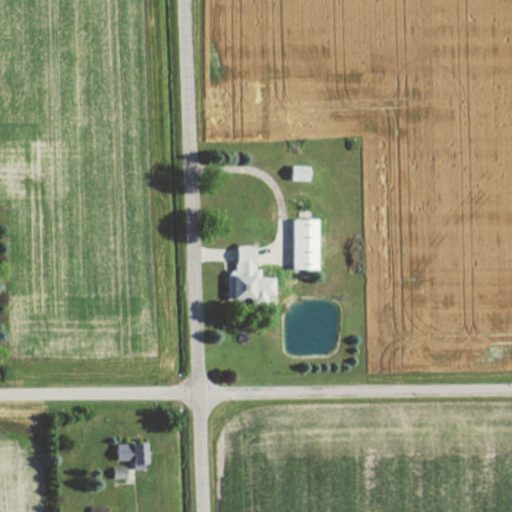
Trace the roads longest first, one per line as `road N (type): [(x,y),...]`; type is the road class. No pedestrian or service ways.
road 1 (residential): [(204,511),(186,0)]
road 2 (residential): [(0,397),(511,391)]
